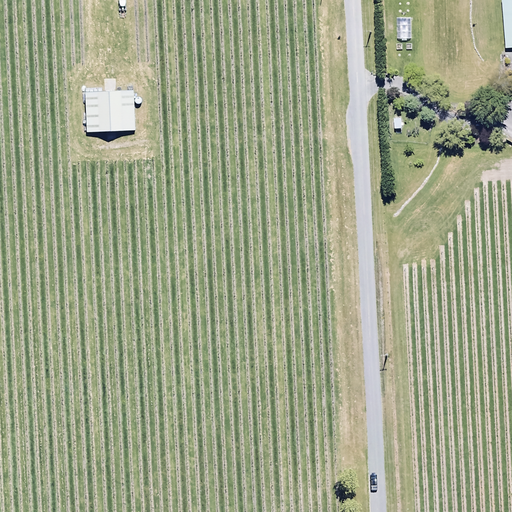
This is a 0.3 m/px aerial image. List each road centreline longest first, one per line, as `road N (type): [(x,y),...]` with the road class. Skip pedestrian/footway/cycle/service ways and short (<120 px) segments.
road 1 (unclassified): [(349,0),(377,511)]
road 2 (track): [(353,89),(395,89),(424,107),(511,129)]
